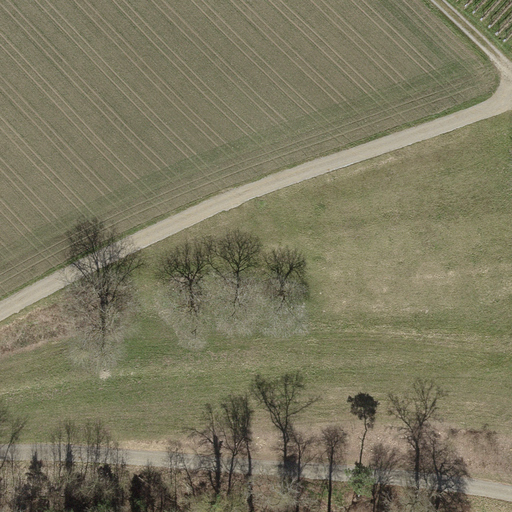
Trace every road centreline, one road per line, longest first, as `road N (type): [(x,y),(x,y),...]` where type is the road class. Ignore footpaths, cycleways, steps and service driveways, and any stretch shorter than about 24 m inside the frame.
road 1 (track): [(511,105),(257,193),(111,254),(0,318)]
road 2 (track): [(0,455),(144,452),(511,492)]
